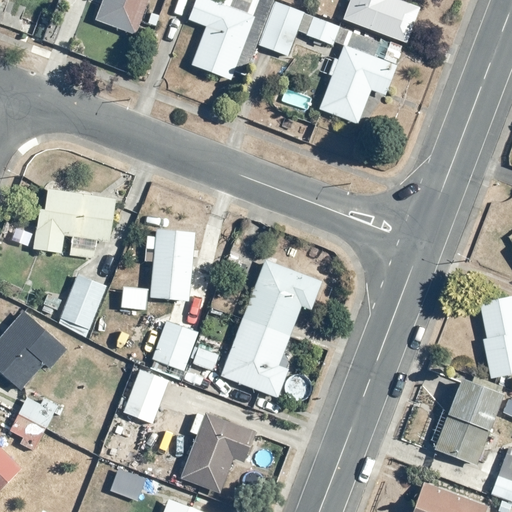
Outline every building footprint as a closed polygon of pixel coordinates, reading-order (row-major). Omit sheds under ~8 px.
[(89,0),(90,0),(89,0),(101,0),(93,24),(134,38),(147,0),(89,0)] [(259,0),(195,0),(188,20),(205,27),(191,67),(230,82),(259,0)] [(351,0),(343,22),(406,45),(419,10),(392,0),(351,0)] [(339,26),(273,1),(256,46),(286,57),(296,33),(331,46),(339,26)] [(51,15),(27,6),(23,17),(4,10),(0,22),(0,26),(41,42),(51,15)] [(401,50),(349,30),(317,112),(360,128),(373,95),(383,99),(401,50)] [(115,197),(44,187),(35,249),(60,253),(63,234),(71,235),(68,255),(93,259),(96,239),(108,241),(115,197)] [(190,300),(196,231),(158,227),(151,296),(190,300)] [(241,316),(290,334),(301,304),(309,307),(319,280),(262,259),(241,316)] [(106,282),(77,271),(60,318),(89,329),(106,282)] [(511,372),(511,294),(478,301),(491,376),(511,372)] [(69,348),(24,310),(0,337),(0,368),(23,388),(46,362),(52,367),(69,348)] [(290,334),(241,316),(219,374),(277,395),(287,368),(279,365),(290,334)] [(200,332),(165,318),(148,359),(183,374),(188,363),(210,372),(218,351),(196,342),(200,332)] [(165,379),(138,368),(121,412),(149,422),(165,379)] [(503,391),(460,375),(433,450),(476,465),(503,391)] [(34,397),(26,394),(17,411),(48,426),(59,404),(36,393),(34,397)] [(258,432),(197,409),(194,407),(184,433),(195,437),(179,478),(219,494),(232,460),(246,465),(258,432)] [(17,411),(9,429),(20,435),(16,444),(35,453),(48,426),(17,411)] [(0,490),(23,466),(0,444),(0,490)] [(511,449),(506,448),(489,492),(511,501),(511,449)] [(144,479),(115,471),(109,493),(139,500),(144,479)] [(484,511),(487,505),(423,481),(411,511),(484,511)] [(206,511),(167,498),(161,511),(206,511)]
